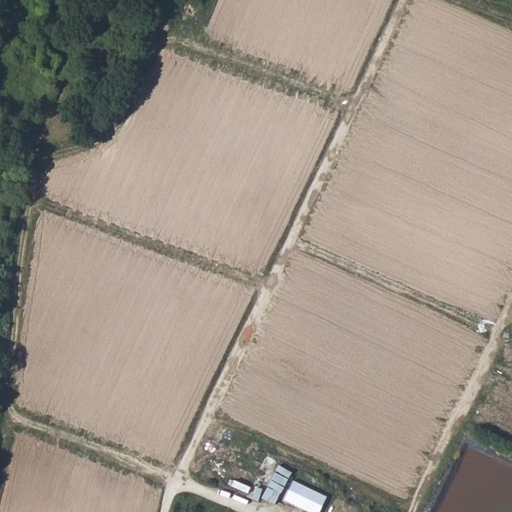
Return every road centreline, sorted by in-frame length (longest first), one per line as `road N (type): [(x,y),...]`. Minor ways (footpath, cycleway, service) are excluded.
road 1 (track): [(400,0),(168,511)]
road 2 (track): [(290,239),(511,335)]
road 3 (track): [(410,511),(511,309)]
road 4 (track): [(267,288),(67,212)]
road 5 (track): [(350,109),(181,42)]
